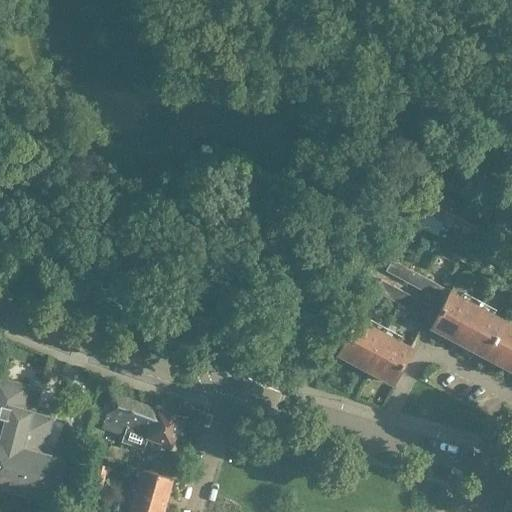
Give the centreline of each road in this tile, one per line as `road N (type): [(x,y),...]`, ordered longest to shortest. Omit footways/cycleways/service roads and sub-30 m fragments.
road 1 (residential): [(231,392),(0,303)]
road 2 (residential): [(511,391),(426,354),(382,441)]
road 3 (residential): [(382,441),(231,392)]
road 4 (residential): [(191,511),(231,392)]
